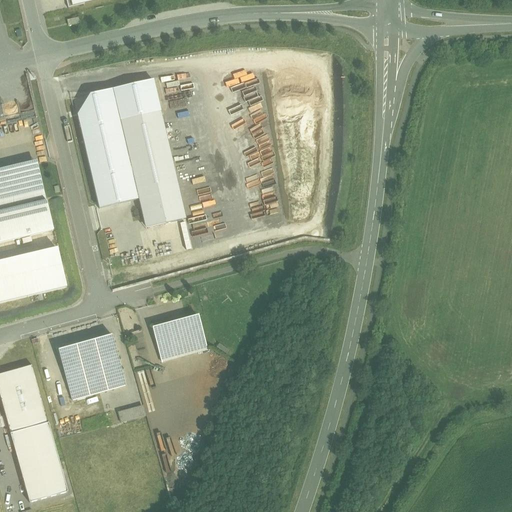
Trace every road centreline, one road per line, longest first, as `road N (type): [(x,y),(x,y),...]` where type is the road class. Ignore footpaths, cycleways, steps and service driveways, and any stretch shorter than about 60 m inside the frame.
road 1 (secondary): [(385,99),(368,259),(326,444),(302,511)]
road 2 (unclassified): [(388,20),(259,15),(43,56)]
road 3 (unclassified): [(100,306),(43,56)]
